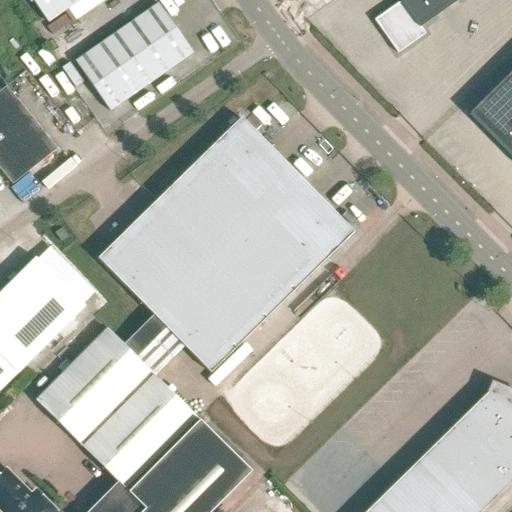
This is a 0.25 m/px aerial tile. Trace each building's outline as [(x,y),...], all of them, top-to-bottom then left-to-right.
[(31,0),(48,24),(81,0),(31,0)] [(398,54),(425,35),(420,28),(459,0),(398,0),(400,2),(374,21),(398,54)] [(193,54),(158,4),(75,62),(110,112),(193,54)] [(511,71),(469,114),(511,157),(511,71)] [(0,92),(0,170),(12,186),(56,150),(6,87),(0,92)] [(241,119),(98,259),(153,316),(123,346),(150,373),(154,377),(172,359),(154,341),(166,329),(210,374),(353,233),(241,119)] [(62,229),(55,234),(61,243),(68,238),(62,229)] [(0,293),(0,390),(84,307),(35,259),(0,293)] [(123,346),(106,330),(35,402),(117,483),(102,498),(99,495),(90,505),(93,507),(87,511),(211,511),(251,472),(154,377),(150,373),(123,346)] [(481,511),(511,482),(511,407),(493,388),(486,394),(366,511),(481,511)] [(31,498),(4,472),(0,476),(0,509),(2,511),(54,511),(36,493),(31,498)]
